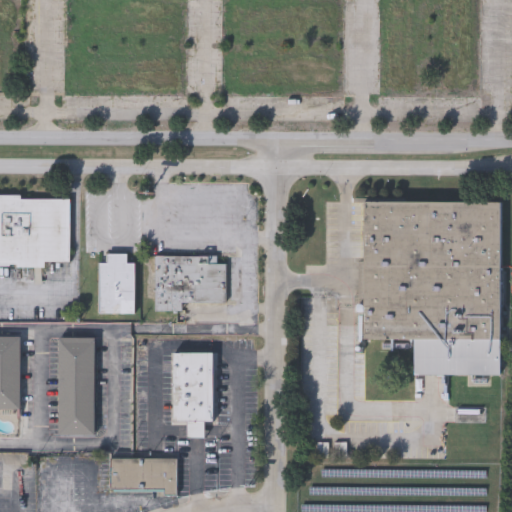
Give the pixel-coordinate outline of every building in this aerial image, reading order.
[(0,196),(69,197),(68,261),(0,261),(0,196)] [(499,375),(412,375),(412,339),(360,338),(361,201),(500,202),(499,375)] [(135,261),(134,312),(98,311),(98,261),(105,261),(105,253),(126,253),(126,261),(135,261)] [(225,302),(181,302),(181,311),(153,310),(154,256),(225,256),(225,302)] [(0,408),(0,337),(19,337),(19,408),(0,408)] [(94,337),(94,435),(57,435),(57,337),(94,337)] [(213,422),(204,422),(204,431),(204,438),(186,438),(186,431),(186,422),(171,422),(172,352),(213,352),(213,422)] [(176,493),(100,492),(101,458),(177,459),(176,493)]
